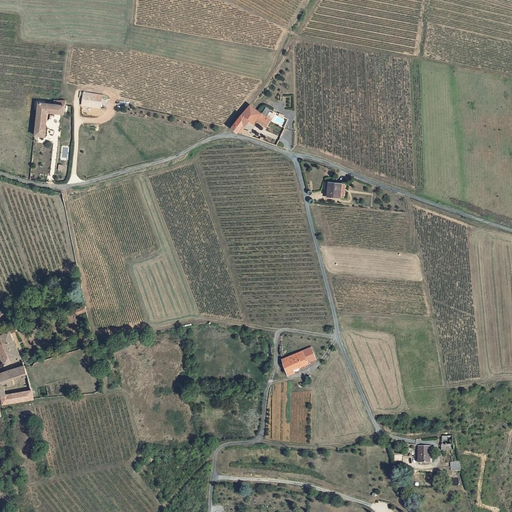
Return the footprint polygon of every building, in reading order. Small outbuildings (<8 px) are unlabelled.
[(77,103),(95,106),(95,105),(97,94),(78,90),(77,100),(77,103)] [(42,109),(58,111),(60,98),(52,99),(52,105),(32,103),(31,111),(29,131),(39,133),(42,109)] [(233,130),(239,134),(241,132),(245,126),(247,128),(251,123),(255,126),(258,121),(266,127),(272,120),(254,104),(237,123),(233,130)] [(335,180),(322,179),(321,193),(333,194),(335,180)] [(73,313),(81,311),(79,303),(76,304),(77,307),(72,308),(73,313)] [(0,321),(10,317),(6,308),(0,310),(0,321)] [(0,363),(2,368),(22,358),(10,334),(17,331),(15,328),(0,334),(0,357),(2,361),(0,362),(0,363)] [(300,349),(278,358),(280,364),(285,374),(293,371),(291,367),(305,361),(300,349)] [(13,381),(27,376),(25,366),(16,369),(7,372),(0,375),(0,401),(1,402),(3,408),(33,401),(31,393),(4,399),(2,389),(15,386),(13,381)] [(426,445),(415,445),(416,461),(426,461),(426,445)] [(451,470),(461,470),(461,461),(450,461),(451,470)]
